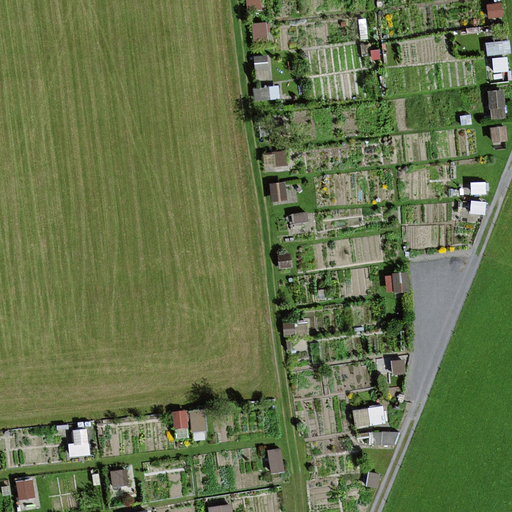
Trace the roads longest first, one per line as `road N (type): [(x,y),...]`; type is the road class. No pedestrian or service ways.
road 1 (track): [(233,0),(299,511)]
road 2 (track): [(374,511),(511,161)]
